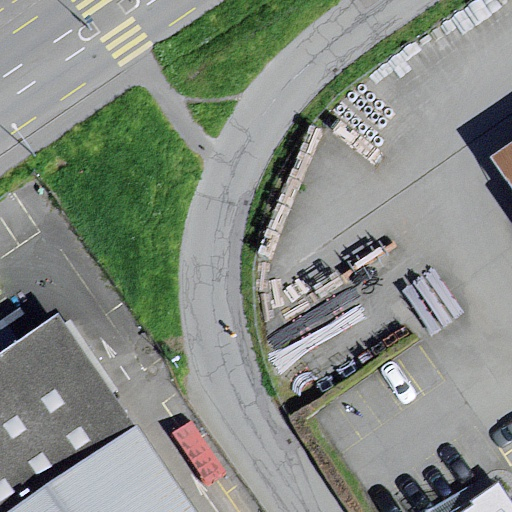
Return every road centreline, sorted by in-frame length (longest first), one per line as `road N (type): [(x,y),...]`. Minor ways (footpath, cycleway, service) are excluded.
road 1 (unclassified): [(310,511),(239,407),(212,289),(232,182),(301,76),(412,0)]
road 2 (primary): [(0,91),(133,0)]
